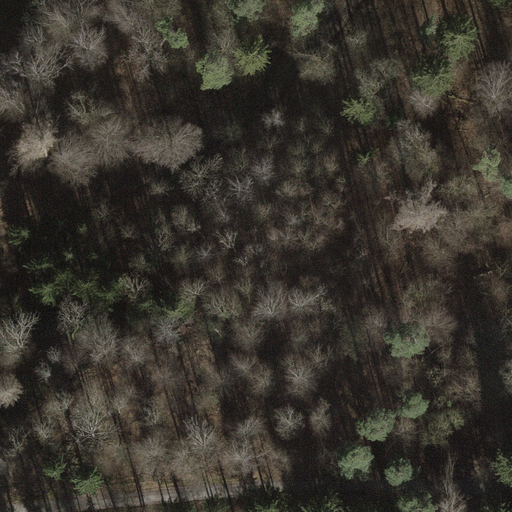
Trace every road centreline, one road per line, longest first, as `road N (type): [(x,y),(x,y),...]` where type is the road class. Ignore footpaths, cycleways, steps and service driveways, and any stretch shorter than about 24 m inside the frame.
road 1 (track): [(0,228),(157,178),(317,63),(374,0)]
road 2 (track): [(143,511),(511,495)]
